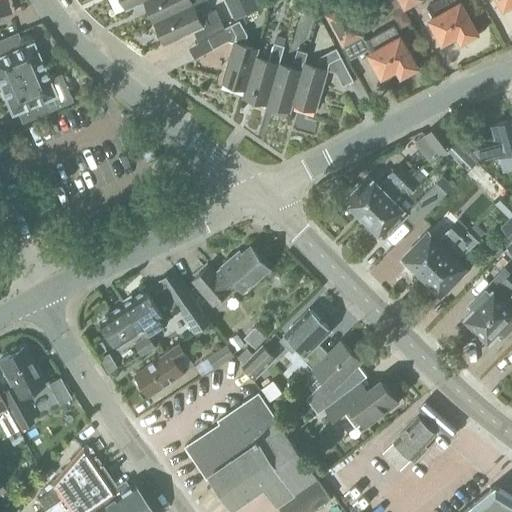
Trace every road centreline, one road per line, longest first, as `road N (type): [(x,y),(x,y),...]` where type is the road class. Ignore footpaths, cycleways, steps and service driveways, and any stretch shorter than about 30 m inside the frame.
road 1 (tertiary): [(511,435),(246,196)]
road 2 (residential): [(246,196),(446,93),(511,69)]
road 3 (tertiary): [(246,196),(215,159),(65,31),(43,0)]
road 4 (unclassified): [(183,511),(115,424),(38,298)]
road 5 (unclassified): [(38,298),(246,196)]
